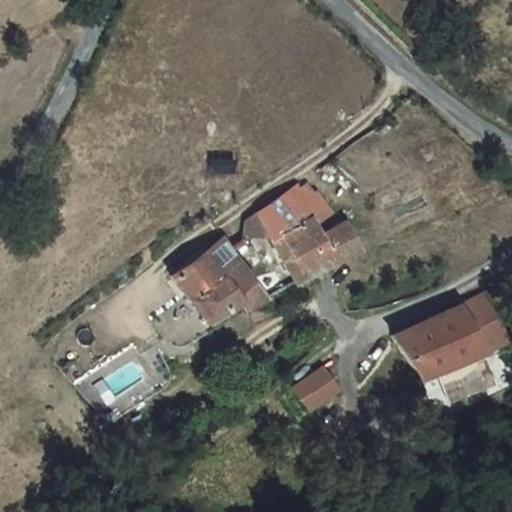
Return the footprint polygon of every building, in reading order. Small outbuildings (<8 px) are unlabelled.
[(296,180),(261,208),(271,231),(295,281),(364,244),(347,219),(325,231),(317,217),(330,209),(315,183),(303,189),(296,180)] [(243,234),(271,231),(261,208),(244,214),(243,234)] [(205,245),(170,269),(189,298),(205,322),(241,302),(246,310),(265,297),(229,250),(224,230),(205,245)] [(507,336),(501,325),(483,294),(397,332),(419,373),(507,336)] [(446,400),(497,388),(491,361),(440,373),(446,400)] [(329,364),(304,381),(315,400),(339,385),(329,364)]
